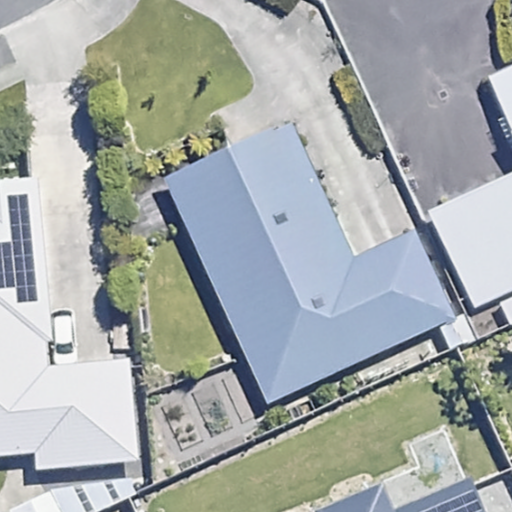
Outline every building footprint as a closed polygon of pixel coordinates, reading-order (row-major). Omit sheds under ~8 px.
[(511,57),(494,65),(511,104),(511,57)] [(286,113),(127,185),(231,413),(450,314),(409,223),(349,250),(286,113)] [(511,170),(437,204),(477,294),(511,278),(511,170)] [(41,183),(0,184),(0,447),(22,447),(23,465),(128,461),(124,355),(38,358),(37,331),(46,330),(41,183)] [(58,511),(30,469),(0,488),(0,497),(9,511),(58,511)]
